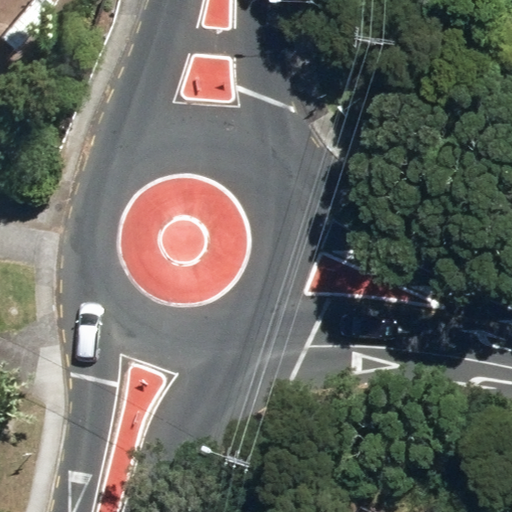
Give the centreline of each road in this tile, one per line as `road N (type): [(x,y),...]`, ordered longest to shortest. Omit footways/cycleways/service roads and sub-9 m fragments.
road 1 (tertiary): [(253,164),(505,322)]
road 2 (tertiary): [(505,322),(239,330)]
road 3 (secondary): [(91,511),(88,290)]
road 4 (secondary): [(229,335),(145,511)]
road 5 (secondary): [(253,164),(282,207),(286,259),(265,306),(239,330)]
road 6 (secondary): [(102,173),(181,0)]
road 7 (secondary): [(229,335),(190,346),(150,341),(114,322),(88,290)]
road 8 (secondary): [(102,173),(126,152),(171,137),(203,138),(246,158)]
road 9 (secondary): [(241,0),(246,158)]
road 10 (secondary): [(88,290),(77,229),(102,173)]
